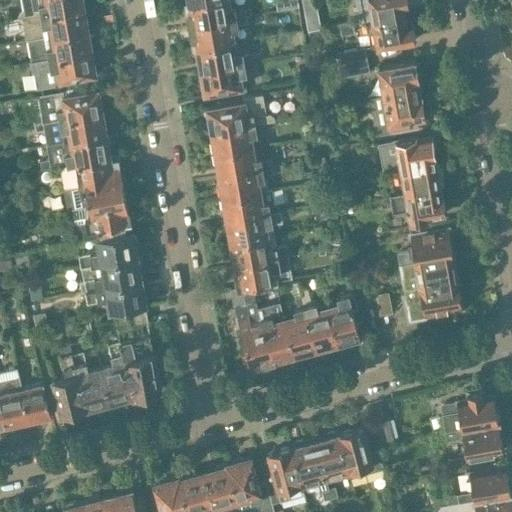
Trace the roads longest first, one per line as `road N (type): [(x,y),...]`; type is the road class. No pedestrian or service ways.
road 1 (residential): [(210,425),(138,0)]
road 2 (residential): [(210,425),(511,349)]
road 3 (residential): [(0,478),(210,425)]
road 4 (residential): [(511,238),(487,97)]
